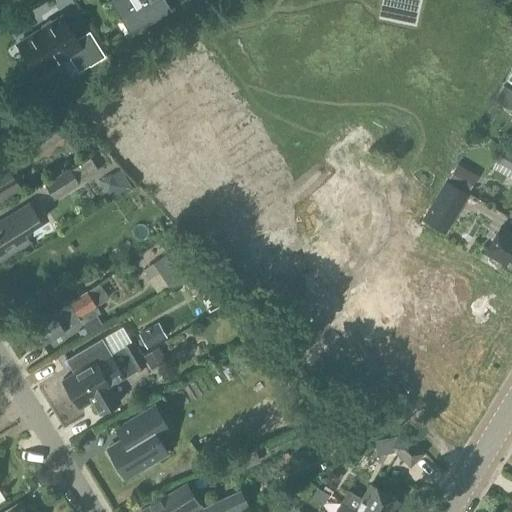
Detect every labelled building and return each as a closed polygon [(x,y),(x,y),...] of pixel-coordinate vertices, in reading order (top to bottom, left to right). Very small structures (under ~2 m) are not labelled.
[(109,0),(123,22),(130,33),(145,24),(181,2),(179,0),(109,0)] [(89,65),(104,56),(89,33),(76,40),(61,17),(17,44),(36,75),(79,48),(89,65)] [(511,101),(511,91),(503,86),(494,100),(508,108),(511,101)] [(154,139),(129,102),(114,112),(139,149),(154,139)] [(41,124),(17,138),(25,152),(49,138),(41,124)] [(496,162),(511,171),(511,155),(503,150),(496,162)] [(12,156),(0,163),(0,200),(8,196),(6,193),(18,186),(14,180),(24,175),(12,156)] [(447,181),(467,192),(478,176),(457,164),(447,181)] [(81,182),(73,169),(47,185),(55,198),(81,182)] [(103,179),(102,188),(106,194),(118,187),(110,175),(103,179)] [(467,192),(447,181),(445,179),(422,219),(446,233),(469,194),(467,192)] [(0,221),(0,259),(29,242),(24,233),(40,222),(29,204),(0,221)] [(380,230),(380,229),(389,215),(380,210),(356,228),(366,240),(380,230)] [(511,235),(498,227),(494,234),(484,251),(511,267),(511,235)] [(184,277),(168,253),(152,263),(168,288),(184,277)] [(220,282),(220,283),(216,285),(208,270),(187,282),(205,315),(234,299),(228,292),(220,282)] [(476,298),(431,271),(413,300),(458,327),(476,298)] [(100,314),(96,308),(108,301),(99,285),(87,293),(69,303),(69,304),(52,314),(52,313),(29,327),(41,346),(63,332),(62,331),(70,327),(68,323),(77,318),(81,325),(100,314)] [(360,372),(411,404),(431,372),(412,360),(413,358),(400,350),(399,352),(381,341),(387,332),(365,318),(355,335),(375,347),(360,372)] [(157,322),(138,334),(146,348),(165,336),(157,322)] [(110,355),(101,341),(100,340),(66,361),(74,374),(62,381),(70,395),(129,360),(122,348),(110,355)] [(122,348),(129,360),(138,354),(131,343),(130,343),(122,348)] [(151,368),(164,360),(157,348),(143,356),(151,368)] [(139,356),(138,354),(129,360),(136,371),(145,366),(139,356)] [(70,395),(71,396),(79,409),(110,387),(124,378),(134,372),(136,371),(129,360),(70,395)] [(155,406),(125,424),(114,431),(121,442),(107,450),(118,468),(117,468),(123,479),(132,474),(132,473),(139,468),(140,471),(155,462),(153,460),(166,452),(159,439),(151,427),(163,419),(155,406)] [(347,422),(339,411),(323,422),(330,433),(347,422)] [(405,432),(391,447),(414,467),(427,452),(405,432)] [(237,458),(242,470),(258,463),(253,451),(237,458)] [(194,511),(201,509),(202,509),(186,484),(168,495),(141,511),(194,511)] [(343,505),(354,511),(390,511),(397,501),(370,485),(362,498),(348,490),(340,503),(343,505)] [(240,490),(202,509),(201,509),(194,511),(239,511),(249,508),(240,490)] [(354,511),(343,505),(340,503),(333,511),(354,511)]
